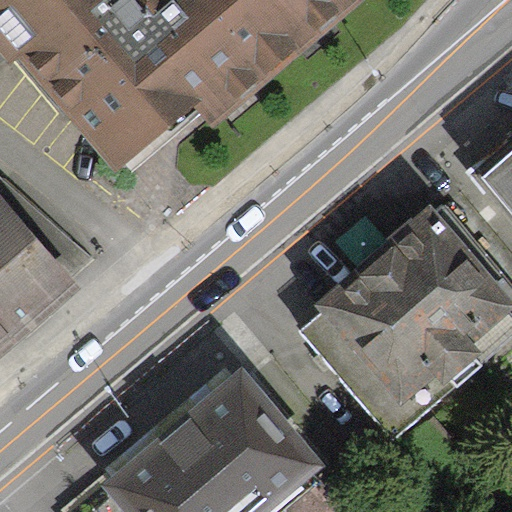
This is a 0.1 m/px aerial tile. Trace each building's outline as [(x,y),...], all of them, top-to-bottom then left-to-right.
[(0,0),(0,48),(10,61),(21,52),(122,177),(201,113),(211,125),(365,0),(0,0)] [(511,153),(484,177),(511,209),(511,153)] [(0,356),(80,288),(0,194),(0,356)] [(323,313),(303,330),(392,438),(511,338),(511,282),(449,207),(438,215),(431,206),(314,302),(323,313)] [(364,511),(241,366),(70,511),(364,511)]
